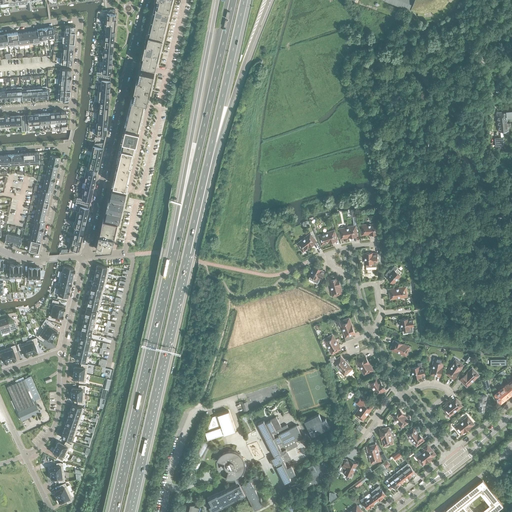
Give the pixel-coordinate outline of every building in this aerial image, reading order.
[(143,53),(143,54),(144,54),(142,64),(156,67),(158,58),(158,57),(160,48),(161,47),(163,37),(165,29),(165,27),(167,19),(168,17),(170,9),(172,0),(157,0),(156,5),(155,4),(147,34),(149,34),(147,43),(145,43),(145,44),(143,53)] [(384,0),(385,0),(410,10),(409,13),(410,11),(413,12),(418,12),(417,15),(421,15),(424,15),(424,13),(427,12),(432,11),(432,13),(436,12),(439,11),(442,9),(444,6),(447,4),(449,1),(447,0),(384,0)] [(107,12),(106,18),(115,19),(115,13),(114,13),(114,11),(115,11),(115,9),(110,10),(110,11),(107,12)] [(149,88),(151,88),(155,72),(141,69),(138,78),(137,78),(135,89),(136,90),(134,99),(133,99),(132,100),(144,103),(145,102),(148,102),(150,91),(149,91),(149,88)] [(131,165),(130,164),(137,136),(138,136),(138,137),(140,130),(138,130),(144,103),(132,100),(118,162),(119,163),(114,185),(128,188),(128,184),(126,184),(127,180),(128,180),(131,165)] [(501,137),(494,138),(495,146),(505,145),(504,131),(508,130),(508,128),(511,127),(511,122),(508,122),(507,117),(506,111),(497,112),(497,113),(498,126),(499,131),(500,131),(501,137)] [(86,166),(85,172),(96,174),(97,169),(88,167),(88,166),(86,166)] [(108,209),(106,218),(118,220),(118,221),(120,221),(127,191),(112,188),(110,197),(109,197),(106,208),(108,209)] [(118,220),(106,218),(104,217),(96,248),(112,247),(118,221),(118,220)] [(364,225),(361,225),(362,234),(364,234),(371,233),(371,234),(378,233),(378,224),(379,224),(379,222),(378,219),(375,220),(376,224),(371,225),(371,224),(370,224),(369,224),(368,224),(368,225),(364,225)] [(72,227),(75,227),(84,229),(85,224),(75,221),(74,221),(72,227)] [(356,228),(356,226),(349,227),(348,227),(347,227),(346,228),(339,229),(341,238),(350,236),(357,235),(357,234),(359,233),(358,227),(356,228)] [(325,233),(325,234),(319,236),(321,244),(330,241),(330,242),(337,239),(334,231),(328,233),(327,233),(327,232),(327,233),(326,233),(325,233)] [(303,240),(297,244),(303,251),(310,245),(310,246),(316,241),(310,234),(305,238),(304,238),(303,239),(303,240)] [(80,245),(81,240),(72,238),(72,237),(70,237),(69,242),(71,243),(80,245)] [(79,250),(80,245),(71,243),(69,252),(74,252),(74,249),(79,250)] [(366,253),(365,253),(365,257),(365,259),(365,263),(366,263),(366,267),(376,266),(376,263),(376,261),(377,261),(379,260),(380,253),(378,253),(377,253),(373,253),(369,253),(369,252),(368,252),(367,252),(366,252),(366,253)] [(96,268),(96,270),(108,273),(109,267),(104,266),(100,265),(99,265),(98,265),(97,264),(97,265),(96,265),(96,268)] [(393,282),(393,283),(400,275),(399,275),(402,272),(394,265),(391,270),(390,269),(385,274),(388,277),(387,278),(390,280),(390,281),(391,282),(392,282),(393,282)] [(62,271),(73,274),(73,272),(74,272),(74,269),(74,268),(71,267),(68,266),(68,267),(64,266),(63,266),(62,271)] [(316,266),(315,266),(314,266),(310,275),(309,278),(317,283),(320,278),(321,279),(324,272),(321,270),(321,269),(318,268),(318,267),(317,266),(316,266)] [(96,270),(94,275),(107,278),(108,273),(96,270)] [(61,271),(59,277),(62,277),(72,279),(73,274),(62,271),(61,271)] [(94,278),(93,280),(105,283),(107,278),(94,275),(94,278)] [(338,277),(337,278),(336,275),(329,277),(331,286),(331,287),(331,288),(331,289),(332,289),(333,296),(342,294),(339,284),(340,284),(338,277)] [(92,286),(104,288),(103,289),(104,289),(105,283),(93,280),(93,281),(92,285),(92,286)] [(90,288),(90,291),(102,294),(103,289),(104,288),(92,286),(91,285),(91,288),(90,288)] [(400,297),(407,296),(406,287),(389,290),(390,298),(397,297),(398,297),(398,298),(399,298),(399,297),(400,297)] [(58,288),(57,294),(58,294),(60,294),(62,295),(64,295),(65,296),(68,296),(68,293),(69,291),(59,288),(58,288)] [(90,291),(89,296),(101,299),(102,295),(102,294),(90,291)] [(88,301),(100,304),(101,299),(89,296),(88,301)] [(52,304),(51,309),(63,312),(63,310),(64,310),(65,306),(64,306),(58,304),(59,301),(52,299),(52,303),(53,303),(52,304)] [(87,304),(86,307),(99,310),(100,304),(88,301),(87,301),(87,304)] [(49,315),(48,318),(54,320),(55,317),(61,318),(62,318),(63,314),(62,314),(63,312),(51,309),(50,315),(49,315)] [(85,312),(84,315),(85,315),(97,317),(98,312),(86,309),(85,312)] [(85,315),(83,320),(96,323),(97,317),(85,315)] [(7,318),(0,319),(0,328),(2,333),(10,330),(17,328),(18,328),(17,326),(16,327),(14,321),(8,323),(7,318)] [(352,334),(355,333),(352,327),(348,318),(340,321),(343,327),(343,328),(343,329),(343,330),(344,330),(346,336),(345,337),(346,340),(354,337),(352,334)] [(408,318),(405,319),(404,318),(403,318),(402,318),(402,319),(401,319),(400,319),(402,330),(403,329),(403,333),(413,331),(414,331),(414,328),(412,329),(412,326),(413,326),(412,319),(408,319),(408,318)] [(82,325),(82,326),(93,328),(94,329),(96,323),(83,320),(82,325)] [(48,321),(43,329),(55,337),(56,336),(55,334),(57,332),(57,331),(52,327),(54,324),(48,321)] [(81,328),(81,331),(81,332),(81,331),(91,334),(92,334),(93,329),(93,328),(82,326),(82,325),(81,328)] [(43,329),(37,337),(43,340),(44,338),(50,342),(50,341),(51,341),(52,338),(54,338),(55,337),(43,329)] [(329,347),(333,353),(340,349),(332,335),(324,339),(328,345),(328,346),(328,347),(329,347)] [(36,337),(26,341),(27,342),(31,353),(33,352),(33,353),(36,351),(37,351),(35,345),(38,344),(36,337)] [(80,337),(79,342),(89,345),(91,346),(92,339),(90,339),(80,337)] [(399,352),(406,355),(409,347),(401,343),(394,340),(391,349),(397,351),(397,352),(398,352),(399,352)] [(21,343),(17,344),(19,350),(22,349),(24,355),(25,355),(29,354),(28,354),(29,354),(30,353),(31,353),(27,342),(21,344),(21,343)] [(15,345),(6,348),(10,362),(12,361),(12,360),(15,359),(15,358),(16,358),(14,352),(17,351),(15,345)] [(6,348),(0,349),(0,356),(2,356),(4,362),(5,362),(8,361),(9,362),(10,362),(6,348)] [(76,353),(76,354),(86,356),(88,356),(89,356),(90,351),(87,350),(77,348),(76,353)] [(76,356),(75,359),(87,362),(88,356),(86,356),(76,354),(75,356),(76,356)] [(368,362),(365,355),(357,360),(360,366),(360,367),(361,368),(362,368),(365,374),(372,370),(368,362)] [(334,356),(329,358),(332,364),(333,363),(334,362),(338,367),(338,368),(339,368),(339,369),(340,369),(345,375),(348,372),(350,375),(354,372),(351,369),(340,357),(337,359),(336,358),(334,356)] [(433,367),(431,374),(440,376),(442,369),(441,369),(443,360),(435,358),(433,365),(433,366),(432,366),(432,367),(433,367)] [(446,373),(454,379),(458,373),(457,372),(463,365),(456,360),(452,365),(451,365),(451,366),(450,366),(450,367),(450,368),(446,373)] [(418,377),(421,376),(421,375),(425,375),(423,367),(422,368),(421,362),(418,363),(418,366),(411,368),(413,378),(414,378),(415,378),(416,378),(417,378),(417,377),(418,377)] [(74,366),(73,370),(73,372),(86,374),(87,364),(81,363),(81,367),(74,366),(74,367),(74,366)] [(474,379),(478,374),(473,368),(466,375),(465,375),(460,380),(467,386),(471,381),(472,381),(473,381),(473,380),(474,380),(474,379)] [(73,374),(72,377),(72,378),(77,379),(79,379),(79,382),(85,383),(86,374),(73,372),(73,374)] [(32,397),(39,394),(33,382),(31,375),(6,386),(22,420),(40,412),(35,403),(32,397)] [(376,376),(372,379),(371,376),(367,378),(372,387),(372,388),(373,388),(373,389),(374,389),(378,395),(385,390),(381,384),(376,376)] [(70,392),(70,393),(84,394),(85,385),(79,384),(78,388),(72,387),(72,388),(71,388),(71,391),(70,392)] [(499,390),(506,398),(511,394),(504,386),(499,390)] [(500,403),(506,398),(499,390),(495,393),(495,395),(498,398),(497,399),(497,401),(500,403)] [(70,394),(71,396),(71,399),(71,400),(78,400),(77,403),(84,404),(84,394),(70,393),(70,394)] [(486,407),(487,396),(479,395),(478,398),(477,398),(476,399),(476,401),(477,402),(478,402),(478,406),(479,407),(479,410),(479,412),(480,413),(483,413),(484,412),(484,410),(485,407),(486,407)] [(359,409),(355,415),(362,420),(364,418),(372,407),(360,398),(356,402),(362,406),(361,407),(360,407),(360,408),(359,408),(359,409)] [(456,410),(462,405),(456,399),(443,409),(449,416),(454,411),(455,411),(456,411),(456,410)] [(71,407),(70,410),(82,414),(84,408),(72,404),(72,405),(71,407)] [(402,427),(409,421),(403,414),(399,408),(392,414),(402,427)] [(68,415),(80,419),(82,414),(70,410),(68,415)] [(224,434),(235,430),(229,411),(218,414),(218,415),(213,416),(207,431),(205,432),(208,439),(224,434)] [(319,413),(304,420),(311,433),(315,431),(316,433),(330,426),(326,418),(322,419),(319,413)] [(67,417),(66,420),(78,424),(80,419),(68,415),(67,417)] [(264,420),(258,423),(274,455),(275,456),(272,457),(272,458),(271,458),(270,459),(273,465),(275,464),(276,463),(277,466),(276,466),(285,482),(291,479),(289,476),(296,473),(293,469),(291,465),(287,467),(285,462),(291,459),(287,451),(298,445),(296,441),(303,438),(301,433),(297,426),(297,424),(289,428),(287,424),(282,427),(276,416),(270,419),(270,420),(265,422),(264,420)] [(461,434),(473,423),(468,417),(463,421),(462,421),(461,421),(461,422),(461,423),(455,427),(461,434)] [(65,423),(64,426),(76,430),(78,424),(66,420),(65,423)] [(63,431),(72,434),(72,435),(75,435),(76,430),(64,426),(63,431)] [(388,427),(380,430),(381,436),(382,436),(384,445),(392,443),(391,437),(391,436),(391,435),(391,434),(390,434),(390,432),(391,432),(395,437),(397,435),(392,428),(390,430),(389,430),(388,427)] [(420,434),(419,435),(413,427),(406,432),(411,438),(411,439),(411,440),(412,440),(413,440),(417,445),(424,440),(420,434)] [(62,434),(61,437),(70,440),(72,435),(72,434),(63,431),(62,434)] [(56,445),(55,446),(67,453),(69,447),(71,444),(65,441),(64,444),(58,441),(58,442),(57,441),(56,444),(56,445)] [(372,463),(380,460),(376,444),(368,447),(369,453),(369,454),(369,455),(370,456),(372,463)] [(435,454),(430,447),(427,444),(423,448),(425,451),(425,452),(424,452),(423,452),(422,453),(417,458),(422,464),(435,454)] [(52,451),(52,452),(58,455),(56,458),(62,461),(64,458),(67,453),(55,446),(54,448),(52,451)] [(237,452),(235,451),(233,450),(231,450),(229,450),(226,451),(224,452),(222,453),(220,454),(219,456),(218,458),(217,460),(224,463),(224,465),(221,465),(222,469),(225,468),(226,469),(228,471),(226,478),(228,479),(230,479),(233,479),(235,478),(238,484),(218,494),(217,494),(208,498),(211,504),(209,505),(212,511),(215,511),(218,511),(217,509),(223,506),(223,505),(236,499),(243,496),(242,495),(246,493),(255,509),(263,505),(255,489),(256,488),(254,485),(260,482),(257,476),(241,484),(238,477),(240,476),(242,474),(243,472),(244,470),(245,467),(245,465),(245,462),(244,460),(244,458),(242,456),(241,454),(239,453),(237,452)] [(305,482),(297,485),(299,490),(307,486),(313,483),(314,484),(317,483),(318,484),(320,482),(325,480),(321,471),(323,470),(323,471),(330,468),(327,462),(332,459),(330,454),(312,463),(313,464),(306,467),(310,474),(311,473),(311,475),(307,477),(306,478),(306,479),(308,482),(305,483),(305,482)] [(343,458),(338,470),(344,472),(350,475),(352,472),(353,473),(357,463),(356,463),(356,462),(355,462),(355,461),(354,461),(353,461),(350,460),(349,461),(343,458)] [(50,471),(49,472),(49,473),(64,471),(63,466),(63,465),(63,463),(60,462),(56,463),(56,465),(57,466),(50,467),(50,470),(50,471)] [(408,463),(401,467),(404,471),(403,471),(408,477),(415,472),(408,463)] [(401,467),(396,471),(397,472),(404,481),(408,477),(403,471),(404,471),(401,467)] [(64,471),(49,473),(49,475),(50,476),(51,476),(51,479),(51,480),(57,479),(58,479),(58,482),(63,481),(65,480),(64,471)] [(397,472),(392,475),(394,478),(399,484),(404,481),(397,472)] [(390,482),(387,484),(391,489),(393,486),(395,488),(399,484),(394,478),(392,475),(387,479),(390,482)] [(483,480),(442,511),(494,511),(503,505),(483,480)] [(60,488),(54,491),(55,492),(54,492),(56,495),(55,496),(56,497),(69,491),(66,486),(66,485),(65,482),(59,485),(60,488)] [(374,489),(381,498),(386,495),(379,485),(374,489)] [(372,492),(370,494),(377,502),(381,498),(374,489),(371,491),(372,492)] [(69,491),(56,497),(56,499),(58,499),(59,502),(60,502),(60,503),(66,500),(67,503),(71,501),(72,498),(69,491)] [(365,496),(367,499),(372,505),(377,502),(370,494),(369,492),(365,496)] [(367,509),(372,505),(367,499),(364,501),(363,499),(361,501),(363,502),(367,509)]
